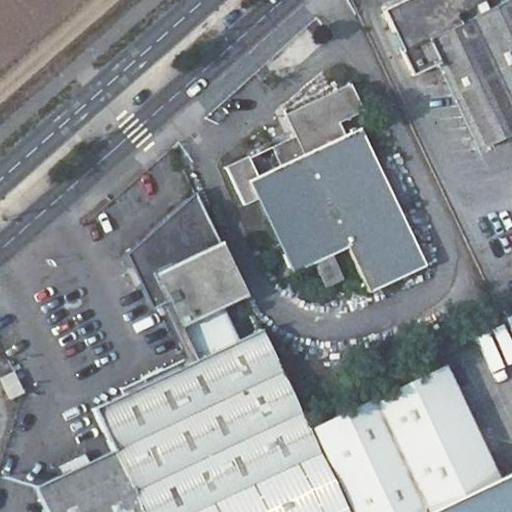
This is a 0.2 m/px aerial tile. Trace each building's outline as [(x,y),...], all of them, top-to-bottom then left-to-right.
[(511,0),(420,0),(381,18),(408,76),(432,65),(474,152),(511,133),(511,0)] [(363,124),(350,94),(288,124),(300,149),(276,161),(282,175),(260,186),(247,158),(224,169),(244,210),(257,204),(292,279),(316,268),(329,262),(346,254),(369,301),(426,273),(359,139),(344,146),(339,135),(363,124)] [(217,246),(191,192),(120,257),(149,312),(161,305),(174,332),(243,300),(217,246)] [(329,262),(316,268),(326,291),(339,284),(329,262)] [(511,314),(499,320),(511,346),(511,314)] [(100,416),(117,453),(35,492),(44,511),(343,511),(332,489),(306,433),(261,338),(100,416)] [(332,489),(463,424),(437,370),(306,433),(332,489)] [(0,378),(0,384),(7,400),(19,395),(9,374),(0,378)] [(430,511),(490,483),(463,424),(332,489),(343,511),(430,511)] [(511,511),(511,472),(490,483),(430,511),(511,511)]
